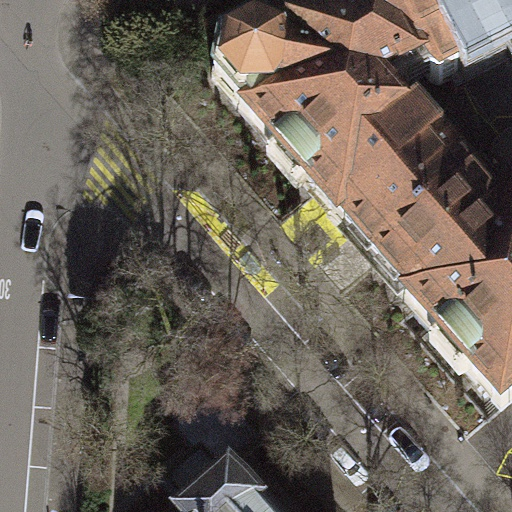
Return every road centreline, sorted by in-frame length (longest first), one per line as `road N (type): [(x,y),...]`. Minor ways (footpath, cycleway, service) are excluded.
road 1 (residential): [(44,128),(158,218),(426,511)]
road 2 (residential): [(0,496),(19,241),(44,128)]
